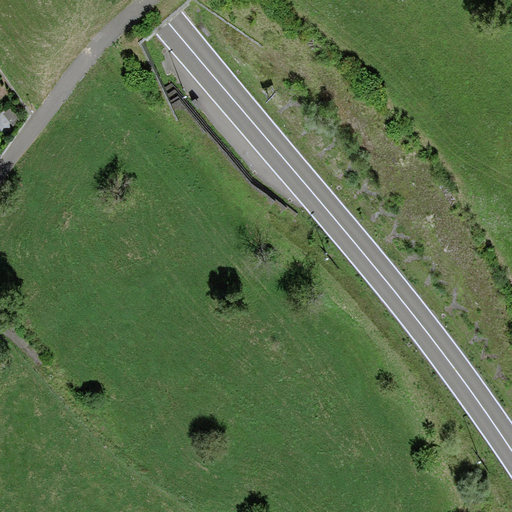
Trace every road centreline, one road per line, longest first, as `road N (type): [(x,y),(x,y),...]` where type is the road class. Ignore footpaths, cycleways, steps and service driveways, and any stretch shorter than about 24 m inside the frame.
road 1 (secondary): [(511,450),(435,343),(154,0)]
road 2 (track): [(32,122),(147,0)]
